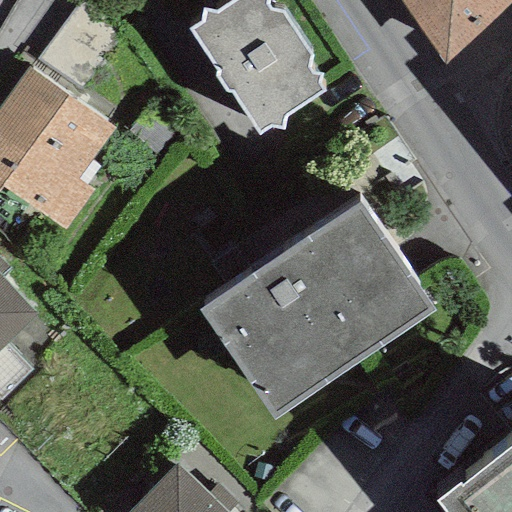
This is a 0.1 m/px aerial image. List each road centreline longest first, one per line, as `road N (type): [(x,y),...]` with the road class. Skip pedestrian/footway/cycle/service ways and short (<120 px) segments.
road 1 (residential): [(412,100),(511,230)]
road 2 (residential): [(511,15),(412,100)]
